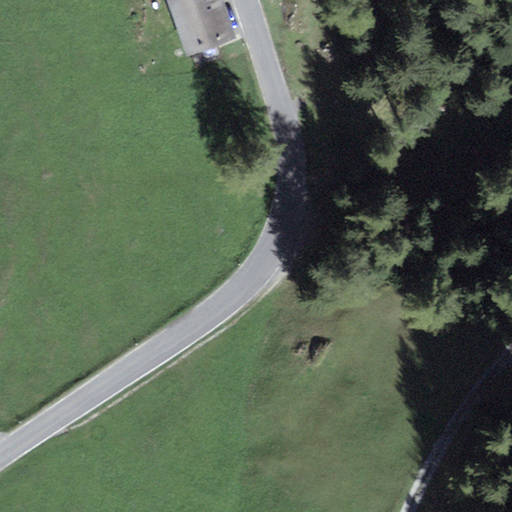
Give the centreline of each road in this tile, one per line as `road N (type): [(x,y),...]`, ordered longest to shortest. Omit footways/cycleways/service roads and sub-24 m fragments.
road 1 (tertiary): [(248,0),(294,179),(279,238),(215,312),(0,454)]
road 2 (track): [(511,345),(483,367),(406,511)]
